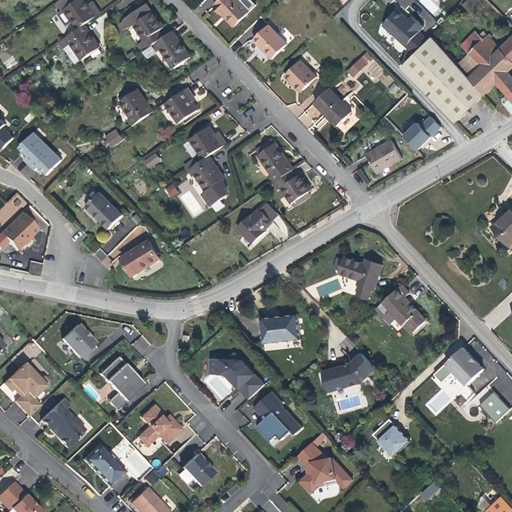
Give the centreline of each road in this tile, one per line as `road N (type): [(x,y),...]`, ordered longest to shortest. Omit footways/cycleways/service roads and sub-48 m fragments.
road 1 (residential): [(371,205),(176,0)]
road 2 (residential): [(222,511),(258,470),(169,370),(175,309)]
road 3 (tertiary): [(371,205),(204,303),(175,309)]
road 4 (residential): [(511,362),(371,205)]
road 5 (residential): [(471,148),(344,16),(360,0)]
road 6 (residential): [(54,290),(63,226),(0,174)]
road 7 (residential): [(0,420),(99,511)]
road 8 (tertiary): [(175,309),(54,290)]
